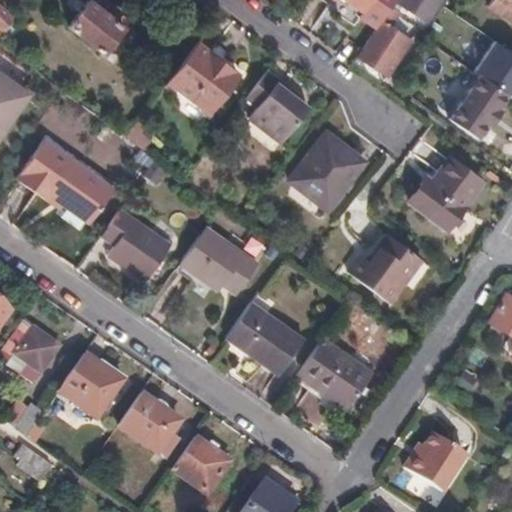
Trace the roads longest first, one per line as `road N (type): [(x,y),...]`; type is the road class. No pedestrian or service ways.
road 1 (residential): [(511,256),(493,245),(342,484),(0,244)]
road 2 (residential): [(230,0),(394,123)]
